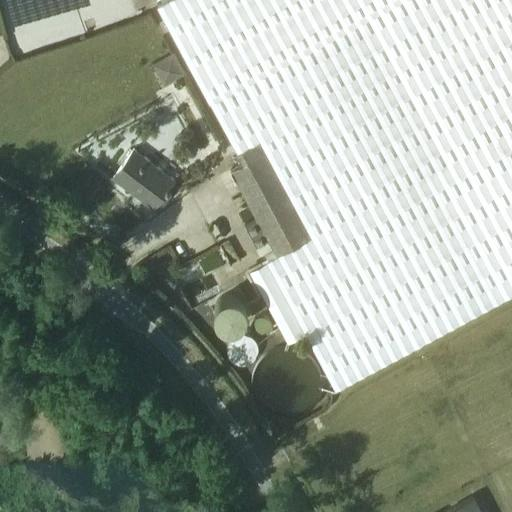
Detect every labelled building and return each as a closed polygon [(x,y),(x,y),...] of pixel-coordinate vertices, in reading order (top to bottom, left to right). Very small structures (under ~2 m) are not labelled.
[(230,169),(256,217),(244,223),(256,246),(268,239),(277,255),(249,270),(288,342),(305,333),(335,390),(511,294),(511,0),(395,0),(209,101),(241,163),(230,169)] [(155,63),(168,83),(187,72),(175,51),(155,63)] [(113,178),(153,208),(158,212),(172,194),(166,190),(174,180),(134,150),(113,178)] [(244,294),(230,314),(252,330),(266,310),(244,294)] [(481,511),(478,506),(473,495),(443,511),(481,511)]
